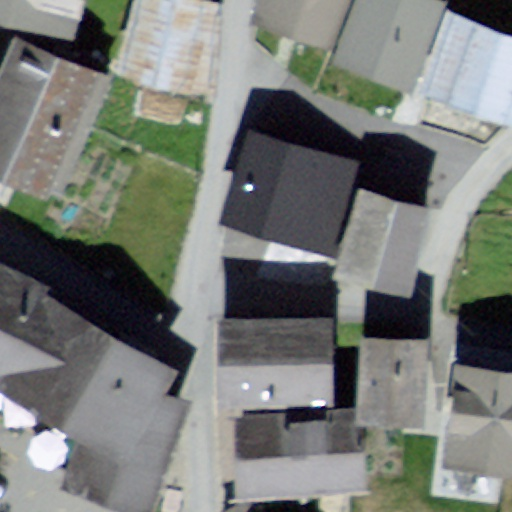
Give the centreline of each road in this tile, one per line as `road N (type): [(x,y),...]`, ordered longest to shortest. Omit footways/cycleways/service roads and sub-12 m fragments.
road 1 (residential): [(186,286),(225,66),(228,0)]
road 2 (residential): [(431,307),(186,286)]
road 3 (residential): [(0,219),(185,320)]
road 4 (residential): [(191,511),(185,320)]
road 5 (residential): [(511,142),(463,185),(431,307)]
